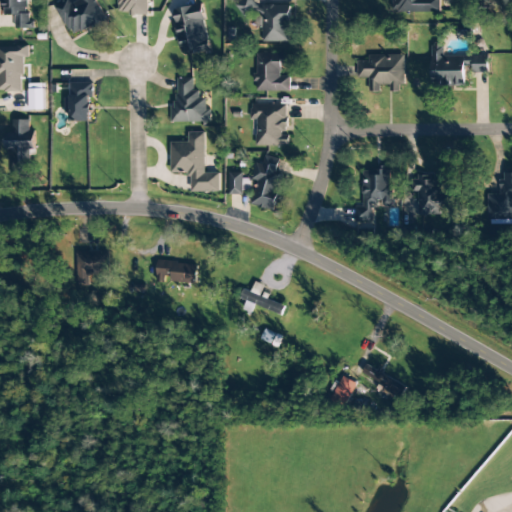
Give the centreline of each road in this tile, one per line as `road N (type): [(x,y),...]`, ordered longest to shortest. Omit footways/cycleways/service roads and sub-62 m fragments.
road 1 (tertiary): [(511,375),(235,224),(168,209),(0,209)]
road 2 (residential): [(336,128),(511,131),(336,128)]
road 3 (residential): [(141,208),(130,61)]
road 4 (residential): [(297,251),(335,133)]
